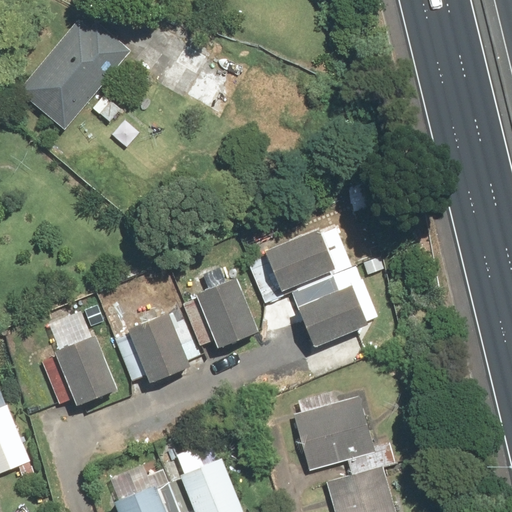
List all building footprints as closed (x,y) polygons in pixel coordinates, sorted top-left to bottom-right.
[(88,15),(25,87),(71,127),(133,55),(88,15)] [(370,180),(349,186),(355,212),(377,207),(370,180)] [(270,246),(287,286),(340,265),(324,224),(270,246)] [(247,274),(206,289),(226,344),(267,329),(247,274)] [(304,303),(321,344),(375,322),(357,280),(304,303)] [(178,301),(137,317),(161,381),(203,365),(178,301)] [(60,403),(82,394),(85,401),(129,384),(107,329),(63,346),(66,354),(44,363),(60,403)] [(360,394),(294,412),(310,469),(375,450),(360,394)] [(15,400),(0,406),(0,474),(39,459),(15,400)] [(225,457),(218,439),(183,453),(207,511),(242,511),(255,507),(233,453),(225,457)] [(184,511),(160,453),(113,473),(129,511),(184,511)] [(340,511),(401,511),(387,462),(331,479),(340,511)]
